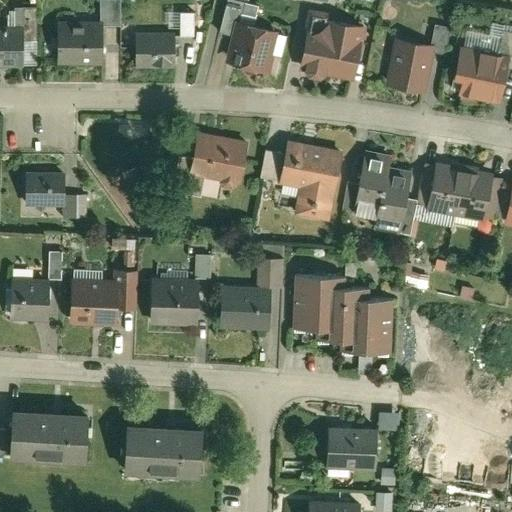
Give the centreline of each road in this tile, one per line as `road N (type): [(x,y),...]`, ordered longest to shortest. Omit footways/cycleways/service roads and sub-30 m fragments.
road 1 (residential): [(58,103),(194,102),(425,124),(511,141)]
road 2 (residential): [(257,389),(0,373)]
road 3 (residential): [(402,396),(257,389)]
road 4 (residential): [(253,511),(257,389)]
